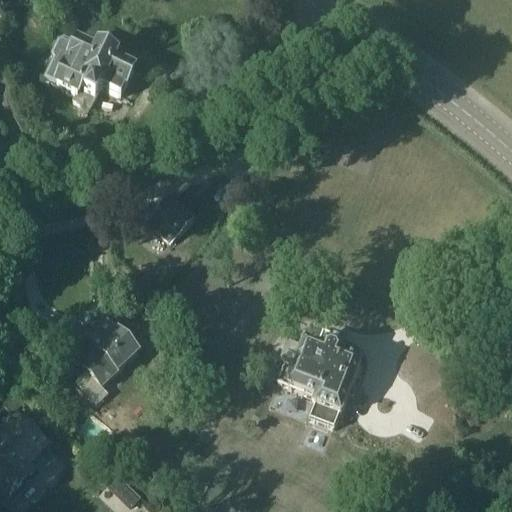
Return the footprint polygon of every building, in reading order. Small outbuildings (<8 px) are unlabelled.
[(50,60),(52,65),(43,84),(56,90),(55,92),(75,101),(72,107),(88,115),(99,92),(119,102),(124,92),(124,93),(132,76),(113,67),(115,63),(113,62),(115,59),(113,53),(105,50),(100,51),(98,55),(96,54),(94,58),(75,49),(75,50),(62,44),(57,46),(50,60)] [(177,241),(192,225),(169,203),(154,219),(147,228),(169,248),(177,240),(177,241)] [(101,392),(137,358),(117,336),(117,337),(102,321),(73,349),(87,364),(81,370),(101,392)] [(284,371),(277,388),(315,403),(313,410),(308,423),(333,433),(338,419),(339,419),(359,370),(341,363),(342,360),(339,352),(329,348),(334,337),(322,332),(314,353),(302,348),(301,349),(287,343),(280,362),(287,365),(285,371),(284,371)] [(18,422),(0,440),(0,494),(7,501),(32,475),(24,468),(44,447),(18,422)]
